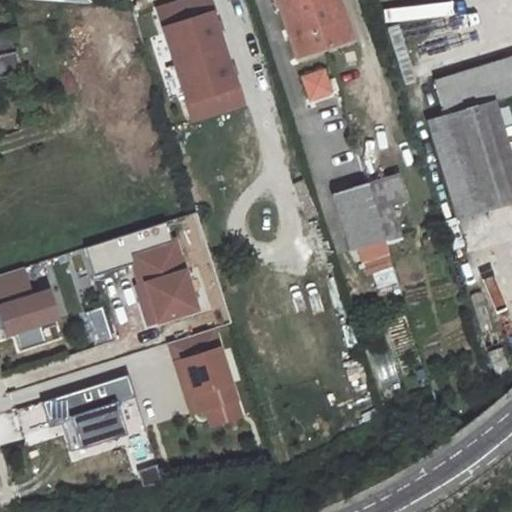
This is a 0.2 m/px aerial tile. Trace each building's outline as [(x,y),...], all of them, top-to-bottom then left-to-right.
[(208,0),(194,0),(158,12),(193,121),(242,106),(236,87),(234,87),(211,16),(213,15),(208,0)] [(335,0),(276,0),(296,58),(349,40),(335,0)] [(10,33),(0,35),(0,100),(28,95),(10,33)] [(511,57),(432,83),(442,118),(472,216),(511,203),(511,168),(492,103),(511,97),(511,57)] [(322,71),(301,78),(309,100),(330,93),(322,71)] [(425,123),(454,222),(472,216),(442,118),(425,123)] [(397,175),(329,196),(347,253),(383,242),(375,213),(407,204),(397,175)] [(136,289),(142,288),(180,275),(170,244),(126,258),(136,289)] [(0,309),(31,299),(22,270),(0,277),(0,309)] [(180,275),(142,288),(154,325),(192,313),(180,275)] [(136,289),(132,290),(144,328),(154,325),(142,288),(136,289)] [(48,294),(31,299),(0,309),(0,316),(5,331),(2,332),(5,341),(15,337),(14,334),(38,326),(40,332),(55,327),(53,321),(56,320),(48,294)] [(111,341),(101,308),(85,313),(95,346),(111,341)] [(169,345),(175,362),(218,349),(212,331),(169,345)] [(502,348),(488,352),(497,379),(511,375),(502,348)] [(235,402),(218,349),(175,362),(182,384),(189,382),(199,413),(206,411),(235,402)] [(52,427),(72,420),(118,405),(136,399),(128,376),(44,404),(52,427)] [(189,382),(182,384),(192,415),(199,413),(189,382)] [(235,402),(206,411),(212,427),(240,418),(235,402)] [(128,435),(118,405),(72,420),(82,450),(128,435)] [(0,445),(20,440),(13,413),(0,416),(0,445)]
